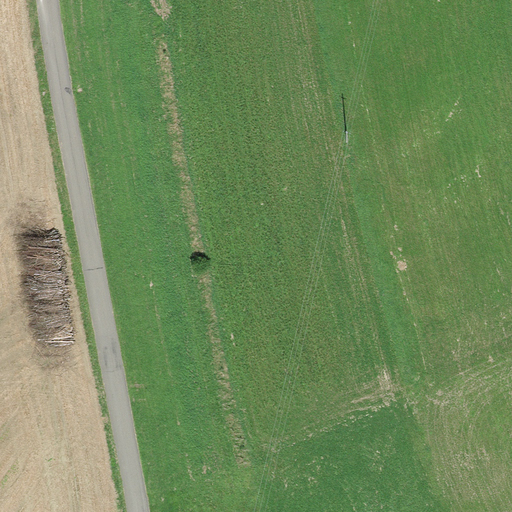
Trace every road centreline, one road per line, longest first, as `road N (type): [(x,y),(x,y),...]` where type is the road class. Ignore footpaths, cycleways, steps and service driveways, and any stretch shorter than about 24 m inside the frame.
road 1 (unclassified): [(135,511),(40,0)]
road 2 (track): [(152,0),(177,181),(243,471)]
road 3 (track): [(308,0),(388,368)]
